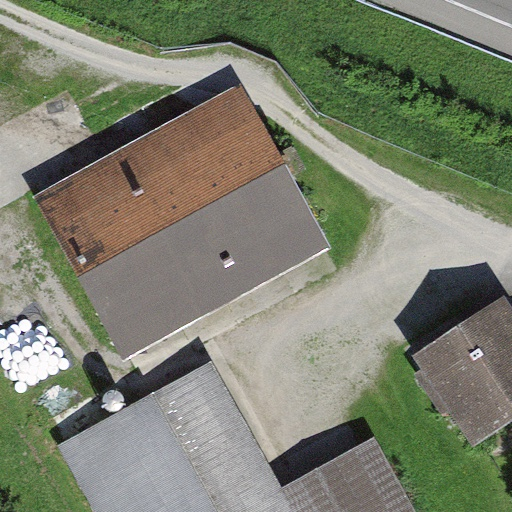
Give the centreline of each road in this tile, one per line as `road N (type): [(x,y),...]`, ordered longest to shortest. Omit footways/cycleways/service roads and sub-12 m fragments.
road 1 (track): [(0,8),(121,72),(254,72),(313,147),(511,250)]
road 2 (track): [(0,75),(121,72)]
